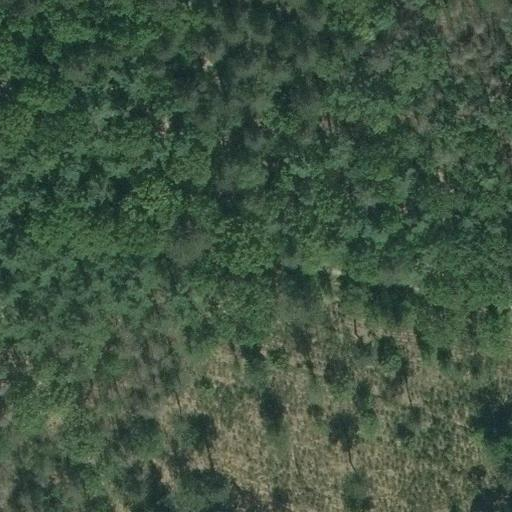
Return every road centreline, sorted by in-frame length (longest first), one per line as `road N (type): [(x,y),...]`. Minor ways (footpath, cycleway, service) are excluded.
road 1 (track): [(116,511),(0,302)]
road 2 (track): [(0,132),(167,0)]
